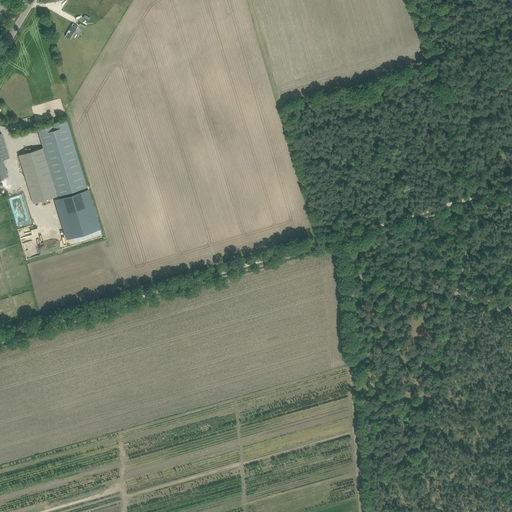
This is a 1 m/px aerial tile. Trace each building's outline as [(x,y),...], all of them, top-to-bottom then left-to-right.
[(73,0),(69,7),(77,12),(83,0),(73,0)] [(99,0),(88,0),(101,8),(105,3),(99,0)] [(73,22),(65,35),(70,38),(78,25),(73,22)] [(43,147),(57,195),(86,187),(66,118),(37,127),(43,147)] [(0,133),(0,178),(8,177),(3,159),(9,158),(2,133),(0,133)] [(18,155),(33,203),(57,195),(43,147),(18,155)] [(87,189),(61,197),(72,235),(74,240),(100,232),(87,189)]
